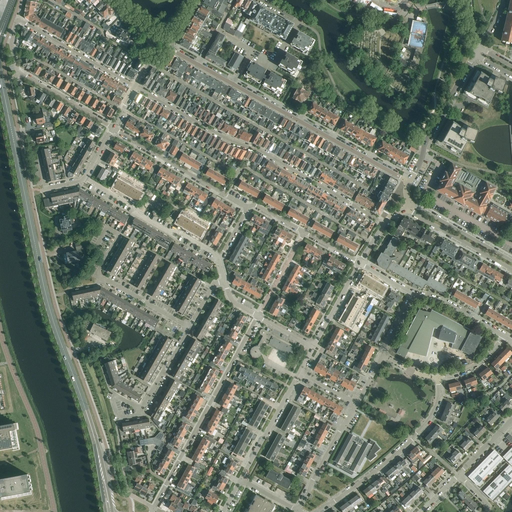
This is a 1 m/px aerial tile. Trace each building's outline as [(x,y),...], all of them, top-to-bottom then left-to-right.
[(94,0),(88,7),(90,8),(92,6),(94,9),(95,9),(102,1),(101,0),(94,0)] [(224,0),(204,0),(203,3),(216,10),(219,5),(221,6),(222,3),(224,0),(224,1),(224,0)] [(237,0),(234,7),(240,10),(245,0),(237,0)] [(246,14),(253,2),(249,0),(245,0),(240,10),(246,14)] [(511,0),(510,0),(503,32),(502,35),(503,35),(502,41),(506,42),(505,46),(509,46),(510,43),(511,43),(511,0)] [(102,1),(95,9),(97,11),(96,12),(98,14),(99,13),(107,5),(102,1)] [(278,34),(277,36),(285,40),(294,25),(287,21),(286,22),(277,17),(274,15),(265,10),(266,9),(253,2),(246,14),(249,16),(247,19),(250,20),(258,25),(259,23),(278,34)] [(114,12),(107,5),(99,13),(107,20),(111,15),(112,16),(113,16),(114,15),(114,14),(115,14),(114,13),(114,12)] [(26,7),(25,14),(33,15),(34,10),(34,9),(36,9),(36,8),(26,7)] [(215,15),(200,7),(197,12),(209,18),(210,16),(213,18),(215,15)] [(217,12),(213,9),(211,12),(217,15),(216,16),(222,19),(224,15),(223,15),(218,12),(217,12)] [(205,24),(207,21),(210,23),(212,20),(209,18),(197,12),(194,18),(205,24)] [(45,13),(41,20),(38,26),(43,28),(47,21),(44,19),(47,14),(45,13)] [(38,26),(41,20),(35,16),(32,22),(38,26)] [(52,17),(49,22),(47,21),(43,28),(47,31),(54,18),(52,17)] [(54,24),(56,20),(54,18),(47,31),(51,33),(56,25),(54,24)] [(202,29),(203,26),(205,27),(207,24),(205,24),(194,18),(191,23),(202,29)] [(60,22),(58,26),(56,25),(51,33),(55,36),(63,23),(60,22)] [(62,29),(64,24),(63,23),(55,36),(60,38),(64,30),(62,29)] [(213,35),(202,29),(191,23),(188,29),(202,36),(210,41),(213,35)] [(241,23),(237,30),(242,33),(246,26),(241,23)] [(69,33),(64,41),(69,43),(74,35),(77,28),(75,27),(73,30),(71,29),(69,32),(69,33)] [(21,40),(20,42),(22,43),(29,31),(24,28),(23,28),(21,36),(23,37),(21,40)] [(74,35),(69,43),(73,46),(83,29),(80,28),(77,33),(76,36),(74,35)] [(77,48),(84,36),(88,30),(83,28),(83,29),(73,46),(77,48)] [(233,36),(236,31),(230,28),(227,33),(233,36)] [(125,32),(121,29),(120,31),(119,31),(117,34),(116,36),(118,38),(129,44),(133,36),(129,34),(129,32),(127,31),(125,31),(125,32)] [(201,39),(202,36),(188,29),(185,34),(197,40),(198,39),(199,40),(200,38),(201,39)] [(64,41),(69,33),(64,30),(60,38),(64,41)] [(29,47),(30,45),(36,35),(29,31),(23,43),(29,47)] [(311,48),(315,41),(298,32),(290,45),(304,53),(305,51),(307,51),(309,47),(311,48)] [(215,40),(215,41),(214,43),(213,43),(205,59),(223,69),(226,64),(227,62),(215,56),(216,54),(226,37),(219,33),(215,40)] [(192,44),(194,41),(196,43),(197,40),(185,34),(182,39),(192,44)] [(36,45),(41,38),(36,35),(30,45),(32,46),(34,44),(36,45)] [(87,42),(85,41),(87,37),(84,36),(77,48),(81,51),(86,42),(87,42)] [(90,44),(88,43),(91,38),(90,37),(87,42),(86,42),(81,51),(86,53),(90,44)] [(39,46),(35,52),(37,54),(41,48),(45,40),(41,38),(36,45),(39,46)] [(202,50),(200,53),(194,50),(192,49),(194,45),(192,44),(182,39),(179,45),(195,54),(195,53),(199,55),(201,57),(204,51),(202,50)] [(41,48),(43,49),(41,53),(43,54),(44,53),(50,43),(45,40),(41,48)] [(90,44),(86,53),(90,55),(94,48),(94,47),(96,44),(92,41),(90,44)] [(50,43),(44,53),(47,54),(45,56),(45,57),(47,58),(47,57),(50,53),(54,45),(50,43)] [(50,53),(52,54),(50,58),(52,60),(54,55),(55,55),(59,48),(54,45),(50,53)] [(98,46),(96,49),(94,48),(90,55),(94,58),(100,47),(98,46)] [(94,58),(94,57),(95,58),(98,60),(103,52),(105,49),(100,47),(94,58)] [(58,57),(57,58),(56,58),(55,61),(57,62),(59,58),(63,51),(59,48),(55,55),(58,57)] [(102,63),(103,62),(103,63),(111,50),(109,49),(106,54),(103,52),(98,60),(102,63)] [(111,50),(103,63),(104,63),(104,64),(108,66),(108,65),(113,58),(110,56),(113,51),(111,50)] [(64,61),(68,53),(63,51),(59,58),(64,61)] [(235,53),(233,51),(227,62),(226,64),(228,65),(228,66),(230,67),(230,68),(230,69),(231,69),(231,70),(232,70),(233,70),(234,70),(234,69),(236,71),(244,57),(235,53)] [(108,65),(108,66),(112,68),(117,60),(115,59),(116,55),(117,56),(119,54),(116,52),(113,58),(108,65)] [(66,62),(64,66),(66,67),(67,66),(72,56),(68,53),(64,61),(66,62)] [(286,53),(278,66),(292,74),(293,72),(295,72),(297,68),(299,69),(302,62),(286,53)] [(117,60),(112,68),(117,71),(122,62),(119,61),(123,55),(121,54),(117,60)] [(171,55),(165,65),(170,68),(168,72),(169,73),(172,68),(178,58),(171,55)] [(67,66),(71,68),(73,65),(77,58),(72,56),(67,66)] [(73,65),(74,66),(71,72),(72,72),(74,73),(77,68),(82,61),(77,58),(73,65)] [(122,62),(117,71),(122,74),(127,65),(124,63),(126,59),(125,58),(122,62)] [(178,58),(172,68),(175,70),(173,75),(175,76),(183,61),(178,58)] [(32,66),(31,59),(30,59),(24,60),(24,63),(23,63),(22,64),(23,66),(23,67),(26,67),(26,69),(31,68),(30,66),(32,66)] [(127,64),(127,65),(122,74),(125,76),(126,76),(126,77),(131,69),(135,61),(134,60),(132,62),(130,66),(127,64)] [(138,72),(144,62),(140,60),(139,60),(134,69),(138,72)] [(77,77),(78,77),(82,70),(86,63),(82,61),(77,68),(79,69),(75,76),(77,77)] [(189,64),(183,61),(175,76),(181,79),(184,73),(189,65),(189,64)] [(263,85),(262,85),(276,93),(277,91),(278,91),(279,91),(282,86),(284,86),(287,81),(271,72),(271,73),(266,70),(267,70),(251,61),(247,68),(249,69),(247,73),(247,74),(248,75),(247,76),(260,84),(260,83),(263,85)] [(81,80),(82,80),(85,75),(90,66),(86,63),(82,70),(84,72),(80,79),(81,80)] [(33,73),(38,76),(42,69),(44,70),(46,66),(42,64),(40,68),(37,66),(33,73)] [(184,73),(187,75),(183,81),(186,82),(188,79),(194,68),(189,65),(184,73)] [(86,77),(88,78),(90,75),(94,68),(90,66),(85,75),(86,76),(86,77)] [(92,77),(90,81),(91,82),(94,79),(98,71),(94,68),(90,75),(92,77)] [(188,79),(190,80),(191,77),(195,79),(199,71),(199,70),(194,68),(188,79)] [(48,72),(45,70),(41,77),(46,80),(51,73),(52,70),(50,69),(48,72)] [(132,80),(134,80),(138,73),(134,70),(134,71),(131,69),(126,77),(132,80)] [(150,72),(142,85),(147,88),(152,80),(157,70),(155,69),(153,73),(150,72)] [(491,91),(492,90),(502,93),(506,82),(495,78),(493,82),(489,80),(490,79),(481,72),(476,70),(463,94),(487,108),(489,104),(490,104),(494,93),(491,91)] [(94,79),(99,82),(99,81),(103,74),(98,71),(94,79)] [(193,80),(191,85),(192,86),(194,83),(195,83),(196,82),(199,84),(200,82),(204,74),(203,74),(204,73),(201,72),(199,71),(195,79),(194,81),(193,80)] [(56,76),(51,73),(46,80),(52,84),(56,76)] [(159,73),(154,81),(152,80),(147,88),(151,91),(156,82),(161,74),(159,73)] [(54,85),(59,88),(63,80),(58,78),(60,75),(59,74),(57,77),(58,78),(54,85)] [(99,81),(101,83),(100,85),(101,85),(100,86),(101,87),(102,87),(108,76),(103,74),(99,81)] [(208,77),(209,76),(207,75),(206,75),(204,74),(200,82),(205,85),(209,77),(208,77)] [(108,76),(102,87),(106,89),(112,79),(108,76)] [(205,85),(204,86),(205,87),(206,85),(210,88),(215,80),(214,79),(212,78),(209,77),(205,85)] [(61,89),(67,92),(71,85),(67,83),(69,80),(67,78),(65,82),(61,89)] [(112,79),(106,89),(107,90),(110,92),(111,91),(116,81),(112,79)] [(163,80),(161,79),(159,83),(156,82),(151,91),(156,93),(163,80)] [(162,87),(166,80),(164,79),(163,80),(156,93),(159,95),(161,92),(164,93),(166,89),(162,87)] [(217,80),(217,81),(215,80),(210,88),(210,89),(212,90),(211,91),(214,93),(220,82),(217,80)] [(114,90),(117,91),(121,84),(116,81),(111,91),(113,92),(114,90)] [(161,92),(159,95),(165,99),(165,98),(166,98),(173,84),(174,83),(170,81),(167,87),(168,88),(167,90),(166,89),(164,93),(161,92)] [(220,82),(214,93),(212,97),(217,100),(225,85),(220,82)] [(114,98),(112,101),(119,105),(122,100),(119,98),(117,97),(118,95),(120,96),(121,97),(123,93),(122,93),(123,91),(126,93),(129,88),(121,84),(117,91),(115,93),(115,94),(114,97),(114,98)] [(166,98),(166,99),(170,101),(174,93),(172,91),(173,89),(173,88),(175,85),(173,84),(166,98)] [(78,85),(76,88),(73,86),(68,93),(74,96),(78,89),(79,89),(81,87),(78,85)] [(173,103),(173,102),(174,103),(173,103),(174,104),(184,86),(181,85),(180,87),(179,89),(178,92),(177,94),(174,93),(170,101),(173,103)] [(225,98),(226,97),(231,88),(225,85),(217,100),(219,101),(222,96),(225,98)] [(185,90),(186,88),(184,86),(174,104),(178,106),(183,98),(181,96),(185,90)] [(75,98),(81,100),(85,93),(82,91),(83,88),(81,87),(79,89),(80,90),(75,98)] [(28,89),(29,97),(30,97),(31,100),(33,101),(36,96),(35,96),(33,88),(28,89)] [(231,88),(226,97),(228,99),(226,103),(228,105),(228,104),(231,100),(236,91),(231,88)] [(309,94),(299,89),(298,91),(296,90),(294,94),(295,95),(294,97),(300,101),(301,102),(302,101),(302,100),(303,98),(306,99),(309,94)] [(236,91),(231,100),(236,102),(241,94),(236,91)] [(46,95),(41,92),(37,99),(41,102),(38,105),(41,107),(43,103),(42,102),(46,95)] [(143,96),(142,97),(142,96),(138,93),(132,102),(136,104),(135,107),(136,108),(138,105),(138,104),(139,104),(143,96)] [(83,101),(88,104),(92,97),(87,94),(83,101)] [(237,105),(240,107),(241,107),(246,97),(241,94),(236,102),(238,103),(237,105)] [(48,96),(44,103),(46,105),(52,108),(56,101),(48,97),(48,96)] [(148,99),(148,100),(147,99),(143,96),(139,104),(141,105),(138,111),(140,113),(144,106),(144,107),(148,99)] [(244,109),(241,114),(243,116),(247,109),(252,100),(246,97),(241,107),(244,109)] [(90,105),(95,109),(99,102),(100,103),(102,99),(99,98),(99,101),(94,98),(90,105)] [(183,109),(188,100),(183,98),(178,106),(183,109)] [(153,102),(152,102),(152,101),(148,99),(144,107),(147,108),(145,111),(148,113),(154,102),(153,102)] [(188,111),(193,103),(188,100),(183,109),(188,111)] [(250,111),(246,118),(249,119),(252,112),(258,103),(252,100),(247,109),(250,111)] [(311,113),(312,113),(313,114),(318,106),(313,104),(315,101),(312,100),(308,106),(311,107),(308,111),(309,112),(311,113)] [(63,105),(58,102),(54,109),(53,108),(52,111),(55,113),(56,110),(59,112),(63,105)] [(154,102),(149,110),(152,111),(150,114),(153,116),(159,105),(158,105),(158,106),(157,105),(154,102)] [(197,117),(202,108),(199,107),(201,103),(199,102),(197,106),(192,114),(197,117)] [(97,110),(102,113),(106,106),(101,103),(97,110)] [(192,114),(197,106),(193,103),(188,111),(192,114)] [(252,112),(255,114),(253,119),(255,120),(263,106),(258,103),(252,112)] [(109,108),(105,115),(109,117),(110,117),(111,116),(112,113),(114,110),(111,109),(112,107),(109,105),(108,107),(109,108)] [(153,120),(156,114),(159,116),(159,115),(163,108),(159,105),(153,116),(151,119),(153,120)] [(256,121),(259,116),(262,118),(268,109),(263,106),(255,120),(256,121)] [(316,116),(317,116),(318,117),(323,109),(318,106),(313,114),(314,115),(316,116)] [(71,110),(66,107),(61,115),(65,118),(65,120),(67,121),(68,121),(72,113),(70,111),(71,110)] [(163,108),(159,115),(161,117),(158,122),(160,124),(163,118),(167,110),(163,108)] [(201,119),(206,111),(202,108),(197,117),(201,119)] [(263,127),(264,124),(262,123),(264,119),(268,121),(269,120),(273,112),(268,109),(262,118),(259,125),(263,127)] [(321,119),(322,119),(324,120),(328,112),(323,109),(318,117),(319,118),(321,119)] [(167,110),(163,118),(167,120),(172,113),(167,110)] [(206,122),(211,114),(206,111),(201,119),(206,122)] [(37,115),(38,119),(36,119),(37,124),(38,124),(47,122),(46,116),(47,116),(46,112),(43,113),(43,114),(37,115)] [(79,115),(74,112),(73,113),(72,113),(68,121),(67,121),(67,122),(70,124),(72,120),(75,122),(79,115)] [(269,120),(272,121),(267,129),(269,130),(278,115),(273,112),(269,120)] [(328,112),(324,120),(324,121),(326,122),(327,122),(329,123),(333,115),(328,112)] [(167,120),(166,123),(170,125),(171,125),(176,115),(172,113),(167,120)] [(211,125),(216,116),(211,114),(206,122),(211,125)] [(175,127),(175,126),(176,126),(180,118),(176,115),(171,125),(175,127)] [(278,115),(269,130),(271,131),(275,125),(278,127),(284,118),(278,115)] [(333,115),(329,123),(331,124),(331,125),(333,126),(334,126),(339,118),(333,115)] [(86,119),(81,116),(77,123),(80,125),(81,124),(83,125),(86,119)] [(128,128),(139,134),(141,131),(133,127),(137,120),(131,116),(127,122),(126,122),(125,124),(126,125),(129,127),(128,128)] [(215,128),(220,119),(216,116),(211,125),(215,128)] [(180,118),(176,126),(178,128),(176,131),(179,132),(180,129),(185,121),(180,118)] [(284,118),(278,127),(283,130),(289,120),(284,118)] [(345,121),(341,129),(341,130),(343,131),(344,131),(346,132),(350,124),(353,119),(351,118),(348,123),(345,121)] [(220,130),(224,123),(225,123),(225,122),(220,119),(215,128),(220,130)] [(465,132),(462,130),(462,129),(453,122),(449,119),(435,144),(459,158),(462,154),(466,143),(463,141),(464,139),(468,141),(471,142),(474,143),(478,132),(467,128),(465,132)] [(94,123),(89,120),(85,126),(87,127),(86,128),(89,130),(94,123)] [(225,133),(229,125),(230,123),(226,120),(225,122),(225,123),(224,123),(220,130),(225,133)] [(289,120),(283,130),(289,133),(294,124),(289,120)] [(185,121),(180,129),(185,132),(190,123),(185,121)] [(190,123),(185,132),(190,134),(194,126),(190,123)] [(236,124),(234,123),(232,126),(229,125),(225,133),(230,135),(234,128),(235,127),(236,124)] [(148,124),(147,125),(146,126),(149,128),(147,131),(144,129),(140,135),(141,136),(141,137),(142,138),(143,137),(145,138),(145,139),(153,127),(148,124)] [(289,133),(291,135),(287,141),(290,143),(299,126),(294,124),(289,133)] [(350,124),(346,132),(346,133),(348,134),(349,134),(351,135),(355,127),(350,124)] [(90,133),(95,136),(95,135),(99,137),(101,134),(100,133),(102,129),(97,127),(98,126),(97,125),(97,126),(95,125),(90,133)] [(194,126),(190,134),(192,136),(191,138),(193,139),(194,137),(199,128),(194,126)] [(299,126),(290,143),(292,144),(296,137),(299,139),(299,138),(305,129),(299,126)] [(147,141),(149,142),(150,142),(155,134),(152,133),(153,129),(154,128),(153,127),(145,139),(147,140),(147,141)] [(234,137),(239,129),(240,127),(239,127),(238,128),(235,127),(234,128),(230,135),(234,137)] [(355,127),(351,135),(351,136),(353,137),(354,137),(356,138),(360,130),(355,127)] [(199,128),(194,137),(199,140),(204,131),(199,128)] [(243,128),(242,130),(239,129),(234,137),(239,139),(244,131),(244,132),(244,131),(245,129),(243,128)] [(254,135),(250,143),(256,145),(260,138),(262,135),(264,131),(258,128),(256,131),(254,135)] [(305,129),(299,138),(299,139),(304,142),(310,132),(305,129)] [(372,146),(376,139),(373,137),(377,130),(375,129),(374,131),(373,131),(366,143),(368,145),(369,145),(370,146),(371,146),(372,146)] [(360,130),(356,138),(357,138),(357,139),(358,140),(359,139),(361,141),(366,133),(360,130)] [(366,133),(361,141),(362,141),(362,142),(363,142),(364,142),(366,143),(373,131),(371,130),(369,134),(366,133)] [(204,131),(199,140),(203,142),(208,134),(204,131)] [(244,141),(249,134),(249,133),(244,131),(244,132),(244,131),(239,139),(244,141)] [(260,138),(256,145),(261,147),(265,140),(263,139),(266,133),(264,131),(262,135),(260,138)] [(304,142),(307,144),(304,150),(306,152),(309,147),(315,135),(310,132),(304,142)] [(37,140),(38,139),(39,143),(48,141),(48,138),(46,138),(45,133),(36,134),(37,140)] [(154,144),(155,145),(157,146),(160,148),(164,141),(164,140),(165,137),(166,138),(167,135),(164,133),(161,138),(158,137),(154,144)] [(254,135),(249,133),(249,134),(244,141),(250,143),(254,135)] [(208,134),(203,142),(208,145),(213,136),(208,134)] [(314,150),(315,148),(321,138),(315,135),(309,147),(314,150)] [(213,136),(208,145),(213,147),(217,139),(213,136)] [(321,138),(315,148),(320,151),(326,141),(321,138)] [(96,143),(89,139),(86,144),(93,148),(96,143)] [(217,139),(213,147),(217,150),(217,149),(222,142),(217,139)] [(177,145),(179,142),(175,140),(172,145),(173,146),(169,153),(172,154),(172,155),(174,157),(178,149),(176,147),(177,145)] [(268,141),(266,140),(265,140),(261,147),(266,149),(267,149),(271,143),(268,141)] [(162,149),(164,150),(165,151),(167,146),(168,146),(170,144),(164,141),(160,148),(162,149)] [(222,141),(222,142),(217,149),(220,151),(217,156),(219,157),(222,152),(227,144),(222,141)] [(326,141),(320,151),(325,154),(331,144),(326,141)] [(276,145),(271,142),(271,143),(267,149),(272,152),(276,146),(276,145)] [(278,147),(276,146),(272,152),(277,156),(281,149),(284,143),(281,142),(278,147)] [(380,152),(381,152),(383,153),(388,145),(382,142),(381,144),(380,146),(378,150),(379,151),(380,152)] [(90,153),(93,148),(86,144),(84,143),(81,147),(83,149),(90,153)] [(114,148),(118,150),(123,153),(126,148),(117,143),(116,145),(115,145),(114,147),(114,148)] [(222,152),(224,153),(221,159),(223,160),(227,154),(231,146),(227,144),(222,152)] [(286,144),(283,150),(281,149),(277,156),(283,159),(286,152),(289,146),(286,144)] [(328,155),(324,162),(327,163),(330,157),(336,147),(331,144),(325,154),(328,155)] [(388,145),(383,153),(384,154),(385,155),(386,154),(388,156),(393,148),(391,147),(388,145)] [(230,159),(232,156),(232,157),(237,148),(231,146),(227,154),(229,155),(228,158),(230,159)] [(330,162),(329,165),(332,166),(333,164),(341,150),(336,147),(330,157),(333,158),(331,163),(330,162)] [(237,148),(232,157),(236,159),(237,158),(241,150),(237,148)] [(289,153),(286,152),(283,159),(288,162),(292,155),(295,149),(292,148),(289,153)] [(393,148),(388,156),(389,157),(390,158),(391,157),(393,158),(398,151),(396,150),(393,148)] [(396,160),(398,161),(403,153),(405,150),(403,148),(401,152),(398,151),(393,158),(394,159),(396,160)] [(90,153),(83,149),(80,153),(87,157),(90,153)] [(247,151),(241,150),(237,158),(239,160),(237,163),(239,165),(244,157),(247,151)] [(341,162),(341,161),(346,153),(341,150),(333,164),(335,165),(337,161),(336,161),(336,160),(341,162)] [(244,157),(242,159),(245,161),(246,158),(249,160),(249,159),(253,153),(247,151),(244,157)] [(294,156),(292,155),(288,162),(293,165),(297,158),(300,152),(297,151),(294,156)] [(403,153),(398,161),(399,161),(399,162),(400,163),(401,163),(404,164),(409,155),(407,154),(407,152),(404,151),(403,153)] [(117,160),(119,156),(112,152),(109,157),(110,157),(109,158),(120,164),(121,162),(117,160)] [(130,153),(128,157),(130,159),(135,162),(139,155),(134,152),(133,154),(130,153)] [(341,161),(346,164),(345,166),(346,166),(352,155),(346,152),(346,153),(341,161)] [(87,157),(80,153),(78,158),(85,162),(87,157)] [(254,162),(258,155),(253,153),(249,159),(254,162)] [(183,154),(180,160),(185,163),(188,157),(183,154)] [(300,159),(297,158),(293,165),(298,168),(303,159),(305,155),(303,154),(300,159)] [(140,165),(144,158),(139,155),(135,162),(140,165)] [(264,158),(258,155),(254,162),(260,165),(264,158)] [(349,165),(348,167),(351,169),(351,168),(357,158),(352,155),(346,166),(346,167),(348,165),(349,165)] [(188,157),(185,163),(193,167),(196,161),(188,157)] [(85,162),(78,158),(75,163),(82,167),(85,162)] [(109,159),(108,159),(106,163),(113,167),(115,164),(119,166),(120,164),(109,158),(109,159)] [(144,158),(140,165),(139,167),(144,170),(145,168),(149,161),(144,158)] [(264,158),(260,165),(265,168),(269,161),(264,158)] [(308,161),(307,164),(303,171),(308,174),(312,167),(309,165),(312,160),(310,158),(308,161)] [(357,158),(351,168),(357,171),(362,161),(357,158)] [(303,159),(298,168),(303,171),(307,164),(308,161),(303,159)] [(152,167),(154,164),(149,161),(145,168),(150,170),(149,172),(152,174),(155,169),(152,167)] [(196,161),(193,167),(198,170),(201,164),(196,161)] [(265,169),(270,171),(274,164),(269,161),(265,168),(265,169)] [(362,161),(357,171),(362,174),(367,164),(362,161)] [(82,167),(75,163),(72,167),(79,171),(82,167)] [(271,172),(274,174),(279,167),(274,164),(270,171),(267,176),(269,177),(271,172)] [(367,164),(362,174),(367,177),(373,167),(367,164)] [(441,184),(437,190),(454,200),(457,201),(458,202),(460,203),(461,204),(463,205),(480,215),(482,212),(486,215),(486,216),(502,226),(502,225),(503,226),(505,227),(506,227),(511,216),(511,214),(507,212),(494,204),(492,206),(491,205),(488,208),(487,208),(486,207),(485,206),(486,205),(489,199),(489,200),(490,199),(492,195),(492,194),(495,189),(495,190),(495,189),(495,188),(494,188),(487,184),(486,183),(486,184),(486,183),(485,184),(486,184),(486,185),(480,181),(481,180),(466,172),(466,173),(460,170),(461,169),(460,169),(460,168),(459,168),(453,165),(453,164),(452,164),(451,165),(452,165),(449,169),(447,173),(445,173),(440,181),(442,182),(441,184)] [(318,170),(314,177),(319,180),(323,173),(320,171),(321,170),(320,169),(323,166),(321,165),(318,170)] [(73,177),(74,175),(77,176),(79,171),(72,167),(68,175),(68,178),(73,177)] [(274,179),(276,175),(279,177),(283,169),(279,167),(274,174),(272,178),(274,179)] [(314,177),(318,170),(312,167),(308,174),(314,177)] [(372,180),(378,170),(373,167),(367,177),(372,180)] [(109,172),(103,168),(100,173),(106,177),(109,172)] [(158,173),(157,175),(163,178),(166,171),(161,168),(158,173)] [(209,169),(206,175),(211,178),(215,172),(209,169)] [(281,178),(283,179),(288,172),(283,169),(279,177),(276,181),(278,182),(281,178)] [(324,183),(328,175),(327,175),(329,173),(329,172),(328,171),(327,172),(324,170),(323,173),(319,180),(324,183)] [(166,171),(163,178),(168,181),(171,174),(166,171)] [(215,172),(211,178),(219,182),(222,176),(215,172)] [(281,184),(283,185),(285,180),(288,182),(292,175),(288,172),(283,179),(281,184)] [(398,183),(398,181),(381,172),(378,177),(381,178),(383,175),(388,178),(386,182),(395,187),(398,183)] [(97,178),(104,182),(106,177),(100,173),(97,178)] [(329,177),(331,174),(329,173),(327,175),(328,175),(324,183),(328,185),(332,178),(329,177)] [(337,181),(334,180),(337,174),(335,173),(332,178),(328,185),(333,188),(337,181)] [(171,174),(168,181),(172,183),(176,177),(171,174)] [(287,189),(290,183),(292,185),(297,177),(292,175),(288,182),(284,188),(287,189)] [(222,176),(219,182),(224,185),(228,179),(222,176)] [(339,182),(342,177),(340,176),(337,181),(333,188),(337,191),(341,183),(341,184),(339,182)] [(132,184),(120,177),(119,178),(118,180),(117,182),(116,184),(115,186),(114,188),(126,195),(132,184)] [(171,186),(179,191),(182,185),(179,183),(181,180),(176,177),(172,183),(171,186)] [(297,177),(292,185),(297,188),(301,180),(297,177)] [(385,184),(383,187),(392,192),(395,187),(386,182),(381,179),(379,181),(385,184)] [(301,180),(297,188),(302,190),(306,183),(301,180)] [(242,181),(238,187),(244,190),(247,184),(242,181)] [(346,186),(343,185),(345,182),(342,181),(341,183),(337,191),(342,194),(346,186)] [(351,189),(348,187),(351,182),(349,181),(346,186),(342,194),(347,196),(351,189)] [(306,183),(302,190),(306,193),(310,185),(306,183)] [(144,191),(132,184),(126,195),(138,202),(144,191)] [(188,184),(184,190),(189,193),(193,186),(188,184)] [(247,184),(244,190),(251,195),(255,189),(247,184)] [(351,199),(355,191),(353,190),(356,185),(354,184),(351,189),(347,196),(351,199)] [(377,186),(382,189),(380,192),(389,197),(392,192),(383,187),(378,184),(377,186)] [(310,185),(306,193),(311,195),(315,188),(310,185)] [(194,196),(198,189),(193,186),(189,193),(194,196)] [(379,194),(377,197),(381,199),(386,202),(389,197),(380,192),(372,187),(369,192),(371,193),(372,190),(379,194)] [(74,202),(74,199),(72,191),(69,191),(68,188),(66,189),(69,203),(74,202)] [(315,188),(311,195),(315,198),(319,191),(315,188)] [(82,200),(87,193),(80,189),(78,198),(82,200)] [(198,189),(194,196),(199,199),(203,192),(198,189)] [(255,189),(251,195),(257,198),(260,192),(255,189)] [(359,193),(354,200),(358,203),(358,202),(359,203),(364,195),(363,195),(366,191),(365,190),(362,194),(359,193)] [(54,192),(54,194),(51,195),(51,198),(44,200),(45,207),(49,206),(49,207),(59,205),(56,191),(54,192)] [(58,194),(57,191),(56,191),(59,205),(64,204),(61,193),(58,194)] [(319,191),(315,198),(312,204),(314,206),(318,200),(320,201),(324,193),(319,191)] [(360,204),(364,206),(369,198),(366,196),(368,192),(366,191),(363,195),(364,195),(359,203),(360,204)] [(91,192),(90,195),(87,193),(82,200),(87,203),(93,193),(91,192)] [(207,203),(209,199),(206,198),(208,195),(203,192),(199,199),(207,203)] [(93,197),(95,194),(93,193),(87,203),(86,205),(91,208),(92,206),(96,198),(93,197)] [(324,193),(320,201),(317,205),(319,206),(321,202),(324,204),(329,196),(324,193)] [(266,195),(263,201),(268,204),(271,198),(266,195)] [(324,209),(326,205),(329,206),(333,199),(329,196),(324,204),(322,208),(324,209)] [(101,198),(99,200),(96,198),(92,206),(97,209),(102,198),(101,198)] [(102,202),(104,199),(102,198),(97,209),(101,211),(105,204),(102,202)] [(271,198),(268,204),(276,208),(279,202),(271,198)] [(367,208),(369,209),(373,201),(374,200),(371,199),(369,198),(364,206),(367,208)] [(209,204),(208,206),(211,207),(212,206),(216,209),(220,202),(215,199),(213,203),(210,202),(209,204)] [(331,207),(334,209),(338,201),(333,199),(329,206),(325,212),(327,213),(331,207)] [(386,202),(381,199),(378,203),(373,212),(379,215),(386,202)] [(369,209),(373,212),(378,203),(375,202),(376,201),(374,200),(373,201),(369,209)] [(338,201),(334,209),(330,215),(332,216),(336,210),(338,211),(342,204),(338,201)] [(221,212),(225,205),(220,202),(216,209),(221,212)] [(279,202),(276,208),(281,211),(284,205),(279,202)] [(110,203),(109,205),(105,204),(101,211),(106,214),(112,204),(110,203)] [(112,207),(113,205),(112,204),(106,214),(111,217),(115,209),(112,207)] [(342,214),(346,207),(342,204),(338,211),(334,218),(336,219),(340,213),(342,214)] [(225,205),(221,212),(226,214),(230,208),(225,205)] [(119,208),(118,211),(115,209),(111,217),(115,219),(121,209),(119,208)] [(231,217),(235,211),(230,208),(226,214),(231,217)] [(289,212),(287,214),(293,217),(296,211),(293,210),(290,208),(289,212)] [(350,208),(345,216),(348,217),(346,221),(349,222),(355,211),(350,208)] [(121,213),(123,210),(121,209),(115,219),(120,222),(124,215),(121,213)] [(296,211),(293,217),(300,221),(303,215),(296,211)] [(356,222),(360,214),(355,211),(349,222),(354,225),(356,222)] [(195,220),(183,213),(177,224),(189,231),(195,220)] [(360,214),(356,222),(360,225),(365,217),(360,214)] [(125,225),(129,217),(124,215),(120,222),(125,225)] [(254,215),(250,222),(255,224),(259,218),(254,215)] [(303,215),(300,221),(306,225),(309,218),(303,215)] [(369,220),(370,220),(365,217),(360,225),(357,230),(360,232),(363,226),(365,227),(366,228),(370,221),(369,220)] [(73,218),(72,218),(70,219),(70,218),(60,220),(62,231),(63,230),(64,234),(68,233),(67,231),(72,230),(72,228),(71,224),(74,223),(73,218)] [(135,218),(130,226),(135,229),(140,221),(135,218)] [(260,227),(264,221),(259,218),(255,224),(260,227)] [(395,234),(393,236),(396,237),(400,239),(405,230),(410,233),(409,235),(419,241),(421,239),(432,245),(434,240),(435,239),(436,236),(433,234),(432,234),(432,233),(432,234),(430,233),(430,232),(429,232),(426,230),(424,233),(424,234),(424,233),(419,231),(420,230),(421,227),(417,225),(418,225),(417,224),(417,225),(417,224),(417,225),(416,224),(416,223),(415,223),(415,224),(414,223),(410,221),(411,220),(410,220),(409,219),(408,220),(405,218),(403,218),(402,221),(402,220),(401,222),(395,234)] [(195,220),(189,231),(201,238),(202,236),(203,234),(204,232),(205,230),(206,228),(207,227),(195,220)] [(140,221),(135,229),(140,231),(144,224),(140,221)] [(268,225),(269,223),(264,221),(260,227),(265,230),(265,231),(268,233),(272,226),(268,225)] [(371,221),(370,221),(366,228),(365,227),(364,229),(369,232),(375,223),(371,221)] [(315,222),(312,228),(317,231),(321,225),(315,222)] [(144,224),(140,231),(145,234),(149,227),(144,224)] [(321,225),(317,231),(325,235),(328,229),(321,225)] [(149,227),(145,234),(149,237),(154,229),(149,227)] [(273,228),(270,234),(273,236),(272,237),(278,240),(278,239),(283,231),(277,228),(276,230),(273,228)] [(154,229),(149,237),(154,239),(158,232),(154,229)] [(328,229),(325,235),(330,238),(333,232),(328,229)] [(212,233),(210,235),(213,236),(219,240),(222,235),(216,231),(214,234),(212,233)] [(283,231),(278,239),(280,240),(281,238),(284,240),(288,234),(283,231)] [(158,232),(154,239),(159,242),(163,235),(158,232)] [(284,240),(282,244),(284,245),(286,241),(289,243),(293,236),(288,234),(284,240)] [(136,243),(122,236),(122,235),(121,238),(123,240),(120,245),(118,244),(116,246),(119,248),(115,254),(112,253),(111,256),(113,257),(109,264),(107,262),(105,265),(108,267),(105,271),(110,274),(111,273),(117,276),(136,243)] [(159,242),(157,244),(162,247),(168,237),(163,235),(159,242)] [(210,235),(209,237),(212,238),(210,242),(216,245),(219,240),(213,236),(210,235)] [(249,239),(243,235),(240,240),(250,245),(251,243),(248,241),(249,239)] [(340,235),(336,241),(342,244),(345,238),(340,235)] [(169,248),(168,247),(172,240),(168,237),(162,247),(167,250),(169,248)] [(381,253),(377,260),(378,266),(386,271),(387,269),(392,272),(393,271),(395,272),(394,273),(395,273),(399,265),(390,260),(400,241),(399,240),(400,239),(396,237),(395,238),(393,237),(391,241),(390,241),(390,242),(388,246),(388,245),(387,247),(388,247),(387,249),(386,249),(383,254),(381,253)] [(345,238),(342,244),(349,249),(353,242),(345,238)] [(437,244),(432,252),(435,253),(438,247),(443,250),(448,242),(447,242),(447,243),(446,242),(446,241),(445,241),(445,240),(444,239),(443,239),(442,239),(440,243),(438,242),(437,244)] [(353,242),(349,249),(355,252),(358,246),(353,242)] [(449,242),(448,242),(443,250),(442,252),(448,255),(453,246),(451,245),(451,244),(450,243),(449,242)] [(175,244),(170,251),(175,254),(179,246),(175,244)] [(246,252),(243,250),(244,247),(238,244),(236,248),(245,253),(246,252)] [(307,244),(303,251),(308,254),(312,247),(307,244)] [(184,245),(182,248),(179,246),(175,254),(180,256),(186,246),(184,245)] [(180,256),(179,259),(183,261),(184,259),(189,252),(186,250),(187,247),(186,246),(180,256)] [(453,246),(448,255),(452,258),(451,260),(454,261),(459,253),(457,252),(458,248),(458,247),(456,246),(456,247),(455,246),(454,247),(453,246)] [(312,247),(308,254),(314,256),(317,250),(312,247)] [(67,254),(64,255),(66,263),(69,262),(80,260),(79,254),(85,253),(84,250),(67,254)] [(319,259),(322,253),(317,250),(314,256),(319,259)] [(193,251),(192,253),(189,252),(184,259),(189,262),(195,252),(193,251)] [(159,257),(152,252),(149,257),(156,262),(159,257)] [(195,255),(197,253),(195,252),(189,262),(194,265),(198,257),(195,255)] [(242,260),(239,258),(240,256),(234,252),(231,257),(241,262),(242,260)] [(459,253),(454,261),(462,265),(467,256),(465,255),(466,254),(465,254),(465,253),(464,252),(463,252),(462,252),(461,254),(459,253)] [(203,256),(201,259),(198,257),(194,265),(198,267),(204,257),(203,256)] [(269,258),(272,259),(271,262),(277,265),(279,261),(270,256),(269,258)] [(469,256),(469,257),(467,256),(462,265),(467,268),(468,267),(472,259),(473,258),(472,258),(472,257),(471,256),(470,257),(469,256)] [(146,262),(154,266),(156,262),(149,257),(146,262)] [(204,261),(206,258),(204,257),(198,267),(203,270),(207,262),(204,261)] [(330,270),(332,267),(336,260),(330,257),(329,260),(325,258),(322,265),(330,270)] [(468,267),(467,268),(475,273),(478,267),(476,266),(478,261),(477,260),(476,259),(475,260),(474,259),(474,260),(472,259),(468,267)] [(330,270),(332,271),(335,273),(341,263),(336,260),(332,267),(331,270),(330,270)] [(144,267),(151,271),(154,266),(146,262),(144,267)] [(176,266),(168,262),(166,267),(173,271),(176,266)] [(208,273),(212,265),(207,262),(203,270),(208,273)] [(341,263),(335,273),(336,273),(338,274),(340,271),(342,272),(346,265),(341,263)] [(264,266),(267,268),(266,270),(272,274),(275,269),(265,264),(264,266)] [(478,267),(475,273),(477,274),(478,273),(483,276),(485,274),(488,267),(483,264),(480,269),(478,267)] [(304,272),(301,270),(302,268),(296,265),(294,269),(303,274),(304,272)] [(399,265),(395,273),(396,274),(399,276),(404,268),(399,265)] [(151,271),(144,267),(141,271),(148,276),(151,271)] [(163,272),(170,276),(173,271),(166,267),(163,272)] [(488,279),(493,270),(488,267),(485,274),(483,276),(488,279)] [(404,268),(399,276),(400,277),(400,276),(404,278),(404,279),(408,271),(404,268)] [(493,282),(495,279),(498,273),(493,270),(488,279),(493,282)] [(148,276),(141,271),(138,276),(146,280),(148,276)] [(408,271),(404,279),(405,279),(408,281),(409,281),(413,273),(408,271)] [(160,276),(168,281),(170,276),(163,272),(160,276)] [(236,277),(238,274),(235,273),(232,278),(235,279),(233,283),(238,286),(241,280),(236,277)] [(263,276),(261,279),(268,282),(270,278),(261,273),(260,274),(263,276)] [(299,281),(296,279),(297,276),(291,273),(289,277),(298,282),(299,281)] [(413,273),(409,281),(410,282),(413,284),(418,276),(413,273)] [(499,282),(498,284),(501,286),(504,280),(502,279),(503,276),(498,273),(495,279),(499,282)] [(146,280),(138,276),(136,281),(143,285),(146,280)] [(168,281),(160,276),(158,281),(165,285),(168,281)] [(199,294),(201,291),(198,290),(201,284),(204,286),(205,283),(192,276),(173,309),(179,312),(178,313),(183,316),(186,311),(188,313),(190,310),(187,309),(191,302),(194,304),(195,301),(193,299),(196,293),(199,294)] [(365,276),(359,286),(369,293),(376,282),(365,276)] [(418,276),(413,284),(414,285),(414,284),(418,286),(418,287),(422,279),(418,276)] [(427,281),(425,285),(426,286),(426,285),(430,287),(430,288),(434,280),(429,277),(427,281)] [(422,279),(418,287),(419,287),(422,289),(423,289),(425,285),(427,281),(422,279)] [(243,289),(247,283),(241,280),(238,286),(243,289)] [(434,280),(430,288),(431,288),(434,290),(435,290),(439,282),(434,280)] [(133,286),(140,290),(143,285),(136,281),(133,286)] [(165,285),(158,281),(155,286),(162,290),(165,285)] [(247,283),(243,289),(249,292),(252,286),(254,283),(251,282),(250,285),(247,283)] [(295,289),(292,287),(293,285),(287,282),(284,286),(294,291),(295,289)] [(376,282),(369,293),(380,299),(386,288),(376,282)] [(439,282),(435,290),(435,291),(436,291),(439,293),(444,285),(439,282)] [(252,286),(249,292),(254,295),(257,289),(254,287),(256,284),(254,283),(252,286)] [(334,287),(327,283),(325,288),(331,292),(334,287)] [(444,285),(439,293),(440,294),(440,293),(444,295),(444,296),(449,288),(444,285)] [(162,290),(155,286),(152,290),(160,295),(162,290)] [(283,290),(282,293),(287,295),(288,293),(289,291),(293,293),(294,291),(284,286),(282,290),(283,290)] [(101,287),(100,296),(104,298),(108,291),(101,287)] [(322,293),(328,297),(331,292),(325,288),(322,293)] [(457,289),(455,288),(453,292),(455,293),(453,296),(459,299),(462,294),(456,290),(457,289)] [(262,292),(257,289),(254,295),(259,298),(262,292)] [(113,290),(111,293),(108,291),(104,298),(109,301),(114,291),(113,290)] [(149,295),(157,299),(160,295),(152,290),(149,295)] [(114,295),(116,292),(114,291),(109,301),(113,304),(118,296),(114,295)] [(386,293),(383,298),(386,300),(386,301),(388,302),(389,303),(387,306),(389,307),(396,294),(391,291),(389,294),(386,293)] [(328,297),(322,293),(319,298),(326,302),(328,297)] [(393,305),(395,302),(397,304),(401,297),(396,294),(389,307),(390,308),(392,305),(393,305)] [(464,302),(468,297),(462,294),(459,299),(464,302)] [(278,297),(275,302),(282,305),(285,307),(289,299),(284,296),(282,295),(281,298),(278,297)] [(122,296),(121,298),(118,296),(113,304),(118,307),(124,296),(122,296)] [(124,300),(125,297),(124,296),(118,307),(123,309),(127,302),(124,300)] [(354,297),(347,309),(358,315),(365,303),(354,297)] [(468,297),(464,302),(470,306),(473,300),(468,297)] [(316,303),(323,307),(326,302),(319,298),(316,303)] [(223,303),(216,299),(213,304),(221,308),(223,303)] [(481,303),(479,302),(479,303),(473,300),(470,306),(476,309),(477,305),(480,307),(481,303)] [(131,301),(130,304),(127,302),(123,309),(127,312),(133,302),(131,301)] [(133,305),(135,303),(133,302),(127,312),(132,315),(136,307),(133,305)] [(282,312),(283,309),(286,311),(288,308),(285,307),(282,305),(275,302),(273,307),(279,311),(282,312)] [(211,307),(209,305),(208,307),(218,313),(221,308),(213,304),(211,307)] [(489,308),(490,306),(487,305),(485,310),(487,311),(485,314),(491,318),(494,311),(489,308)] [(141,306),(139,309),(136,307),(132,315),(137,317),(142,307),(141,306)] [(143,311),(144,308),(142,307),(137,317),(141,320),(146,313),(143,311)] [(207,309),(210,310),(208,313),(215,317),(218,313),(208,307),(207,309)] [(276,316),(278,313),(283,316),(285,314),(282,312),(279,311),(273,307),(270,313),(276,316)] [(312,311),(310,314),(317,318),(320,312),(313,308),(312,311)] [(347,309),(341,321),(351,327),(358,315),(347,309)] [(407,352),(426,357),(434,328),(456,333),(452,348),(461,351),(472,357),(482,337),(471,332),(471,331),(431,310),(429,314),(420,309),(397,354),(404,358),(407,352)] [(317,318),(310,314),(305,311),(304,311),(303,312),(306,314),(309,316),(307,319),(314,323),(317,318)] [(496,321),(500,314),(494,311),(491,318),(496,321)] [(150,312),(149,314),(146,313),(141,320),(146,323),(152,313),(150,312)] [(232,315),(231,317),(243,323),(246,318),(243,316),(241,312),(240,313),(241,313),(236,316),(232,315)] [(152,316),(153,314),(152,313),(146,323),(151,325),(155,318),(152,316)] [(204,315),(203,316),(213,322),(215,323),(217,319),(215,318),(215,317),(208,313),(206,316),(204,315)] [(500,314),(496,321),(502,324),(505,318),(500,314)] [(202,318),(204,319),(202,323),(210,327),(213,322),(203,316),(202,318)] [(155,328),(161,318),(160,317),(158,320),(155,318),(151,325),(155,328)] [(231,317),(230,319),(233,321),(232,324),(234,325),(240,329),(243,323),(231,317)] [(378,319),(381,321),(380,323),(386,327),(388,322),(379,317),(378,319)] [(505,318),(502,324),(507,327),(511,321),(505,318)] [(314,323),(307,319),(304,325),(311,328),(314,323)] [(86,321),(83,327),(107,341),(111,333),(86,321)] [(201,326),(198,324),(197,326),(207,331),(210,327),(202,323),(201,326)] [(302,323),(299,329),(308,334),(311,328),(304,325),(302,323)] [(227,325),(225,327),(229,330),(237,334),(240,329),(234,325),(233,328),(227,325)] [(196,327),(199,329),(197,332),(205,336),(207,331),(197,326),(196,327)] [(373,328),(377,329),(375,332),(382,335),(384,331),(374,326),(373,328)] [(343,331),(337,328),(334,333),(341,336),(343,331)] [(227,335),(226,334),(224,337),(229,340),(230,337),(235,339),(237,334),(229,330),(227,335)] [(260,348),(263,342),(264,341),(291,356),(294,351),(296,352),(297,348),(264,330),(263,330),(262,330),(261,330),(261,331),(260,331),(260,332),(260,333),(260,334),(260,335),(261,335),(263,336),(258,346),(256,346),(256,347),(255,347),(252,348),(251,351),(251,354),(252,357),(255,358),(258,358),(260,357),(262,354),(260,350),(261,349),(260,348)] [(194,337),(202,341),(205,336),(197,332),(194,337)] [(331,338),(338,342),(341,336),(334,333),(331,338)] [(171,345),(174,340),(169,337),(168,339),(162,335),(138,378),(151,385),(153,383),(150,381),(153,376),(156,377),(158,374),(155,373),(159,366),(161,368),(163,365),(160,364),(164,357),(167,358),(168,356),(166,354),(169,348),(172,349),(174,346),(171,345)] [(371,341),(377,344),(380,339),(370,335),(369,336),(372,338),(371,341)] [(224,337),(220,345),(223,347),(229,350),(230,348),(231,349),(232,346),(231,345),(232,344),(229,343),(230,341),(229,340),(224,337)] [(201,343),(193,338),(190,343),(198,348),(201,343)] [(328,343),(335,347),(338,342),(331,338),(328,343)] [(188,348),(195,352),(198,348),(190,343),(188,348)] [(328,343),(325,349),(331,353),(334,354),(337,348),(335,347),(328,343)] [(375,349),(368,345),(366,351),(372,354),(375,349)] [(223,347),(220,352),(226,355),(229,350),(223,347)] [(188,348),(185,353),(193,357),(195,358),(198,354),(195,352),(188,348)] [(226,355),(220,352),(217,351),(215,354),(212,352),(212,354),(217,357),(223,360),(226,355)] [(372,354),(366,351),(363,357),(369,360),(372,354)] [(185,353),(182,357),(190,362),(192,363),(195,358),(193,357),(185,353)] [(503,353),(502,353),(499,356),(504,361),(508,357),(504,353),(503,353)] [(496,359),(496,360),(496,361),(500,365),(504,361),(499,356),(496,359)] [(180,362),(187,366),(190,362),(182,357),(180,362)] [(216,364),(220,366),(223,360),(217,357),(214,363),(211,361),(210,364),(215,366),(216,364)] [(325,360),(321,357),(318,363),(324,366),(327,361),(325,360)] [(369,360),(363,357),(360,362),(366,365),(369,360)] [(116,360),(105,364),(107,369),(115,366),(117,365),(116,360)] [(491,364),(496,369),(500,365),(496,361),(495,361),(494,361),(491,364)] [(177,367),(185,371),(187,366),(180,362),(177,367)] [(354,366),(353,369),(360,372),(361,370),(363,371),(366,365),(360,362),(357,368),(354,366)] [(319,373),(323,367),(324,366),(318,363),(314,370),(319,373)] [(219,372),(213,369),(215,366),(210,364),(208,366),(213,369),(210,374),(216,377),(219,372)] [(235,376),(233,380),(239,383),(241,380),(247,370),(241,366),(238,372),(241,373),(238,378),(235,376)] [(174,371),(182,376),(185,371),(177,367),(174,371)] [(325,376),(328,370),(323,367),(319,373),(325,376)] [(492,373),(488,368),(484,370),(485,371),(485,372),(484,372),(488,377),(492,373)] [(245,379),(248,380),(252,372),(247,370),(241,380),(243,381),(245,379)] [(330,379),(334,373),(328,370),(325,376),(330,379)] [(172,376),(182,382),(184,377),(182,376),(174,371),(172,376)] [(251,379),(254,381),(257,375),(252,372),(248,380),(246,383),(249,384),(251,379)] [(336,382),(335,383),(339,385),(339,384),(341,385),(345,379),(347,375),(346,375),(342,373),(341,372),(339,376),(336,382)] [(479,375),(483,381),(488,377),(484,372),(483,372),(482,372),(479,375)] [(336,382),(339,376),(334,373),(330,379),(336,382)] [(216,377),(210,374),(207,379),(213,383),(216,377)] [(257,382),(259,384),(263,378),(257,375),(254,381),(252,385),(254,387),(257,382)] [(360,378),(353,375),(350,381),(356,384),(360,378)] [(113,387),(120,381),(118,376),(110,379),(113,387)] [(262,385),(265,386),(268,381),(263,378),(259,384),(257,388),(259,389),(262,385)] [(180,383),(172,379),(170,384),(177,388),(180,383)] [(207,379),(204,385),(210,388),(213,383),(207,379)] [(345,379),(341,385),(347,388),(350,382),(345,379)] [(469,380),(468,380),(464,381),(467,388),(472,386),(470,380),(469,380)] [(120,381),(113,387),(120,391),(124,384),(120,381)] [(267,388),(270,389),(273,384),(268,381),(265,386),(262,391),(264,392),(267,388)] [(350,382),(347,388),(352,391),(356,384),(350,381),(350,382)] [(237,387),(240,388),(241,386),(237,383),(235,386),(231,384),(228,389),(234,392),(237,387)] [(124,384),(120,391),(124,394),(129,386),(124,384)] [(168,387),(165,385),(164,387),(174,393),(177,388),(170,384),(168,387)] [(272,390),(275,392),(278,386),(273,384),(270,389),(267,394),(270,395),(272,390)] [(203,391),(207,393),(210,388),(204,385),(201,390),(198,388),(197,391),(202,394),(203,391)] [(129,386),(124,394),(129,396),(133,389),(129,386)] [(132,398),(131,399),(135,401),(135,400),(138,401),(137,403),(139,404),(142,399),(140,398),(144,392),(135,386),(133,389),(129,396),(132,398)] [(163,389),(166,390),(164,393),(172,397),(174,393),(164,387),(163,389)] [(307,397),(310,390),(304,387),(300,394),(306,398),(307,397)] [(225,394),(231,398),(234,392),(228,389),(225,394)] [(310,390),(307,397),(312,400),(316,393),(310,390)] [(195,395),(198,396),(195,402),(201,405),(204,400),(200,397),(201,395),(196,392),(195,395)] [(162,396),(160,395),(159,396),(169,402),(172,397),(164,393),(162,396)] [(316,393),(312,400),(318,402),(321,396),(316,393)] [(234,406),(236,404),(230,401),(231,398),(225,394),(222,399),(228,403),(234,406)] [(300,402),(303,403),(306,398),(300,394),(296,402),(299,403),(300,402)] [(507,394),(500,401),(507,408),(511,404),(508,401),(511,398),(507,394)] [(158,398),(161,399),(159,403),(166,407),(169,402),(159,396),(158,398)] [(321,396),(318,402),(323,405),(326,399),(321,396)] [(229,410),(226,408),(228,403),(222,399),(220,405),(224,407),(222,410),(227,412),(229,410)] [(328,408),(332,402),(326,399),(323,405),(328,408)] [(269,405),(262,401),(258,407),(265,411),(269,405)] [(501,405),(498,407),(503,412),(507,408),(500,401),(498,402),(501,405)] [(201,405),(195,402),(192,407),(198,411),(201,405)] [(328,408),(334,411),(337,405),(332,402),(328,408)] [(157,406),(154,404),(154,406),(164,412),(166,407),(159,403),(157,406)] [(456,406),(448,403),(445,408),(452,411),(460,414),(461,412),(455,409),(456,406)] [(337,405),(334,411),(333,412),(339,415),(343,408),(337,405)] [(153,407),(155,409),(153,412),(161,416),(164,412),(154,406),(153,407)] [(301,410),(294,406),(291,412),(298,416),(301,410)] [(198,411),(192,407),(189,412),(195,416),(198,411)] [(261,415),(263,416),(265,411),(258,407),(255,413),(261,416),(261,415)] [(450,415),(452,411),(445,408),(443,414),(452,418),(454,419),(457,420),(458,418),(450,415)] [(221,412),(217,410),(214,416),(220,419),(223,413),(226,415),(227,412),(222,410),(221,412)] [(494,412),(491,414),(488,411),(486,413),(495,421),(499,417),(494,412)] [(153,420),(158,427),(161,422),(158,421),(161,416),(153,412),(151,417),(154,419),(153,420)] [(188,419),(192,421),(195,416),(189,412),(186,418),(183,416),(182,419),(187,421),(188,419)] [(288,417),(290,418),(289,419),(295,422),(298,416),(291,412),(288,417)] [(330,418),(336,421),(339,415),(333,412),(330,418)] [(262,418),(260,417),(261,416),(255,413),(252,419),(259,422),(262,418)] [(485,421),(490,426),(495,421),(486,413),(484,414),(488,418),(485,421)] [(449,424),(452,418),(443,414),(440,421),(449,424)] [(211,421),(217,424),(220,419),(214,416),(211,421)] [(189,426),(185,424),(187,421),(182,419),(180,421),(183,423),(180,429),(186,432),(189,426)] [(249,424),(256,428),(259,422),(252,419),(249,424)] [(289,420),(287,419),(285,423),(292,427),(295,422),(289,419),(289,420)] [(208,426),(214,429),(217,424),(211,421),(208,426)] [(281,429),(288,433),(292,427),(285,423),(281,429)] [(330,427),(324,423),(322,426),(320,424),(319,427),(321,428),(328,432),(330,427)] [(0,450),(19,447),(15,424),(0,426),(0,450)] [(437,425),(433,429),(439,434),(443,438),(445,436),(441,432),(442,430),(437,425)] [(486,430),(481,425),(477,429),(482,434),(486,430)] [(214,436),(211,435),(214,429),(208,426),(205,431),(209,434),(208,436),(213,439),(214,436)] [(328,432),(321,428),(318,434),(325,437),(328,432)] [(186,432),(180,429),(177,434),(183,437),(186,432)] [(253,433),(246,429),(243,436),(250,439),(253,433)] [(439,434),(433,429),(429,434),(434,439),(439,434)] [(475,435),(478,439),(482,434),(477,429),(473,433),(473,434),(472,433),(470,435),(473,438),(475,435)] [(349,434),(335,461),(334,461),(334,462),(337,463),(335,467),(352,476),(354,472),(356,473),(366,456),(368,457),(367,457),(370,461),(376,456),(374,453),(380,449),(375,443),(371,440),(369,444),(362,440),(361,441),(358,440),(359,439),(349,433),(349,434)] [(183,437),(177,434),(174,439),(180,442),(183,437)] [(325,437),(318,434),(315,439),(322,442),(325,437)] [(429,434),(425,439),(430,444),(432,441),(436,444),(437,445),(439,443),(438,442),(434,439),(429,434)] [(286,438),(279,435),(275,440),(282,444),(286,438)] [(310,443),(319,448),(322,442),(315,439),(309,435),(308,438),(312,440),(310,443)] [(246,443),(248,444),(250,439),(243,436),(240,441),(245,444),(246,443)] [(209,449),(210,448),(212,443),(215,445),(216,442),(209,438),(208,441),(204,438),(200,444),(209,449)] [(474,443),(468,438),(464,442),(470,447),(474,443)] [(173,445),(177,447),(180,442),(174,439),(172,444),(169,443),(167,445),(172,448),(173,445)] [(273,445),(274,446),(274,447),(279,450),(282,444),(275,440),(273,445)] [(246,446),(245,445),(245,444),(240,441),(237,447),(244,451),(246,446)] [(460,446),(466,451),(470,447),(464,442),(460,446)] [(206,449),(211,452),(213,450),(210,448),(209,449),(200,444),(198,449),(204,453),(206,449)] [(175,453),(171,451),(172,448),(167,445),(166,448),(169,449),(166,455),(172,458),(175,453)] [(138,458),(137,454),(141,453),(140,447),(135,448),(135,451),(127,452),(128,459),(135,458),(138,458)] [(234,453),(241,456),(244,451),(237,447),(234,452),(233,451),(234,450),(231,448),(228,453),(232,455),(234,453)] [(273,448),(272,447),(269,452),(276,455),(279,450),(274,447),(273,448)] [(421,452),(416,447),(412,451),(417,456),(421,452)] [(204,459),(207,461),(208,459),(202,455),(204,453),(198,449),(195,455),(204,460),(204,459)] [(457,450),(452,454),(458,459),(462,455),(457,450)] [(299,451),(298,453),(301,454),(306,457),(313,461),(316,456),(309,452),(307,451),(305,454),(302,452),(299,451)] [(408,455),(413,460),(417,456),(412,451),(408,455)] [(494,451),(489,456),(497,464),(498,463),(502,459),(494,451)] [(266,457),(273,461),(276,455),(269,452),(266,457)] [(450,455),(446,459),(452,464),(453,463),(454,463),(458,459),(452,454),(450,452),(449,453),(450,455)] [(419,454),(417,456),(424,464),(431,457),(429,455),(424,460),(419,454)] [(172,458),(166,455),(163,460),(169,463),(172,458)] [(201,464),(198,463),(200,460),(203,461),(204,460),(195,455),(192,460),(196,462),(194,465),(199,468),(201,464)] [(237,464),(233,462),(234,459),(229,456),(228,459),(230,460),(228,463),(226,462),(225,464),(234,469),(237,464)] [(489,456),(484,461),(492,469),(496,465),(497,466),(499,464),(498,463),(497,464),(489,456)] [(306,457),(305,460),(299,457),(298,460),(301,461),(310,466),(313,461),(306,457)] [(130,466),(138,465),(138,467),(143,466),(142,460),(136,462),(135,458),(128,459),(130,466)] [(403,459),(399,462),(404,468),(406,471),(408,469),(405,466),(408,464),(403,459)] [(158,462),(155,460),(154,462),(157,464),(166,469),(169,463),(163,460),(161,464),(158,462)] [(310,466),(301,461),(298,467),(307,472),(310,466)] [(484,461),(479,466),(487,474),(488,474),(492,469),(484,461)] [(404,468),(399,462),(394,466),(399,472),(404,468)] [(157,464),(156,466),(159,468),(157,471),(163,474),(166,469),(157,464)] [(221,472),(220,472),(225,475),(227,472),(231,474),(232,474),(234,472),(233,471),(234,469),(225,464),(223,466),(226,468),(224,471),(222,469),(221,472)] [(193,467),(189,465),(186,470),(195,475),(199,468),(194,465),(193,467)] [(289,469),(290,466),(288,465),(284,471),(291,474),(292,471),(289,469)] [(399,472),(394,466),(390,470),(395,475),(399,472)] [(444,472),(439,466),(435,470),(440,476),(444,472)] [(479,466),(474,472),(482,479),(486,475),(487,476),(489,475),(488,474),(487,474),(479,466)] [(295,472),(304,477),(307,472),(298,467),(295,472)] [(292,481),(270,469),(266,477),(288,489),(292,481)] [(191,476),(197,479),(198,477),(195,475),(186,470),(183,476),(189,479),(191,476)] [(386,474),(390,479),(395,475),(390,470),(386,474)] [(431,474),(436,479),(440,476),(435,470),(431,474)] [(420,471),(413,477),(417,481),(419,479),(420,478),(417,475),(418,474),(420,476),(421,475),(423,477),(425,476),(422,473),(420,471)] [(511,478),(504,471),(499,476),(509,486),(511,482),(511,478)] [(228,480),(224,478),(225,475),(220,472),(221,472),(220,472),(218,475),(221,476),(218,482),(225,485),(228,480)] [(474,472),(469,477),(477,485),(482,480),(484,482),(485,481),(482,479),(474,472)] [(28,474),(0,479),(0,486),(1,490),(2,497),(30,492),(30,490),(27,475),(28,475),(28,474)] [(427,478),(432,483),(436,479),(431,474),(427,478)] [(140,485),(143,479),(138,476),(135,481),(138,483),(134,489),(140,493),(143,487),(140,485)] [(183,476),(180,481),(190,486),(192,488),(194,488),(195,486),(193,485),(188,482),(189,479),(183,476)] [(378,479),(376,481),(381,487),(383,490),(385,492),(387,491),(385,488),(383,485),(387,482),(383,477),(381,478),(380,476),(378,479)] [(499,476),(494,481),(504,491),(505,490),(509,486),(499,476)] [(423,482),(428,488),(432,483),(427,478),(423,482)] [(180,481),(177,486),(182,488),(180,491),(189,496),(190,493),(187,491),(190,486),(180,481)] [(381,487),(376,481),(372,484),(376,490),(381,487)] [(494,481),(489,486),(499,496),(499,495),(503,491),(504,492),(506,491),(505,490),(504,491),(494,481)] [(218,488),(222,491),(225,485),(218,482),(215,487),(213,486),(212,488),(217,491),(218,488)] [(152,490),(154,486),(149,483),(146,488),(143,487),(140,493),(146,496),(150,489),(152,490)] [(376,490),(372,484),(367,488),(372,493),(376,490)] [(489,486),(484,492),(494,501),(498,496),(501,498),(499,495),(499,496),(489,486)] [(423,492),(418,487),(414,491),(419,496),(423,492)] [(363,491),(367,497),(372,493),(367,488),(363,491)] [(462,490),(457,494),(462,500),(467,495),(462,490)] [(210,496),(207,502),(212,505),(213,502),(215,503),(219,497),(212,493),(212,492),(210,491),(208,495),(210,496)] [(410,494),(415,500),(419,496),(414,491),(410,494)] [(173,495),(170,500),(173,501),(172,502),(169,508),(175,511),(180,503),(184,495),(182,493),(179,498),(178,498),(173,495)] [(406,498),(411,504),(415,500),(410,494),(406,498)] [(271,511),(275,505),(267,500),(268,499),(265,498),(264,499),(256,495),(246,511),(271,511)] [(363,501),(358,495),(354,498),(358,504),(363,501)] [(468,505),(472,501),(467,495),(462,500),(468,505)] [(358,504),(354,498),(349,501),(353,507),(358,504)] [(402,502),(407,508),(411,504),(406,498),(402,502)] [(349,501),(344,505),(349,511),(352,511),(355,509),(353,507),(349,501)] [(476,508),(478,507),(472,501),(468,505),(473,511),(476,508)] [(175,511),(182,511),(184,509),(184,508),(188,510),(191,505),(184,502),(183,504),(180,503),(175,511)]
